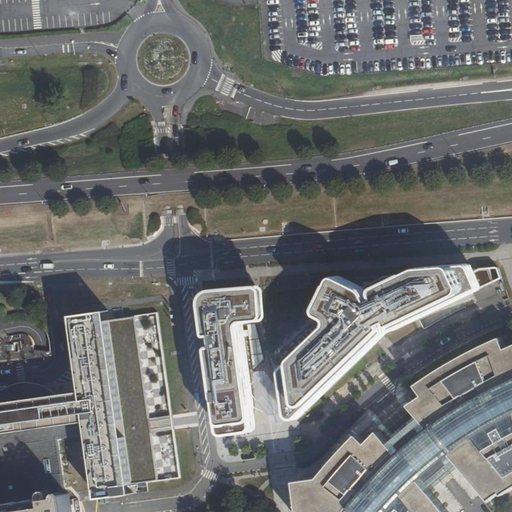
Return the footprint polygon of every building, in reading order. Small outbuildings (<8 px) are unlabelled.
[(298,418),(300,417),(385,335),(500,280),(502,277),(499,268),(496,267),(474,269),(471,266),(467,265),(419,268),(407,274),(385,277),(362,287),(360,286),(340,277),(338,277),(335,278),(334,279),(320,308),(320,310),(321,313),(330,320),(331,322),(330,325),(286,368),(284,371),(284,373),(289,414),(292,417),(294,418),(298,418)] [(213,347),(212,348),(223,430),(225,433),(229,434),(252,431),(254,430),(256,428),(256,424),(243,326),(244,323),(245,321),(256,320),(258,319),(260,316),(258,291),(257,289),(254,287),(215,290),(209,293),(206,298),(206,303),(210,333),(211,335),(215,335),(217,346),(213,347)] [(102,311),(73,315),(84,390),(86,390),(87,393),(85,394),(85,399),(104,397),(104,400),(101,400),(102,407),(105,407),(105,411),(88,413),(88,418),(90,417),(90,420),(88,421),(90,435),(99,498),(128,494),(126,484),(132,483),(110,321),(104,322),(102,311)] [(110,321),(132,483),(158,480),(150,426),(135,317),(110,321)] [(323,478),(300,481),(303,511),(450,511),(433,492),(446,479),(463,466),(494,503),(504,495),(506,497),(511,493),(511,348),(510,349),(504,338),(472,353),(435,375),(421,387),(427,396),(413,407),(423,418),(408,430),(392,444),(382,433),(370,443),(363,436),(351,446),(336,462),(323,478)] [(0,432),(85,421),(81,390),(57,393),(52,388),(44,384),(31,381),(19,383),(0,390),(0,432)] [(84,390),(81,390),(85,421),(88,421),(90,420),(90,417),(88,418),(88,413),(105,411),(105,407),(102,407),(101,400),(104,400),(104,397),(85,399),(85,394),(87,393),(86,390),(84,390)] [(88,421),(85,421),(0,432),(0,502),(4,503),(8,504),(12,502),(15,500),(19,500),(22,501),(26,501),(29,499),(33,498),(37,499),(41,499),(50,498),(50,497),(64,495),(63,487),(65,486),(59,439),(90,435),(88,421)] [(72,511),(71,493),(64,495),(50,497),(50,498),(41,499),(37,499),(33,498),(29,499),(26,501),(22,501),(19,500),(15,500),(12,502),(8,504),(4,503),(0,502),(0,511),(72,511)]
